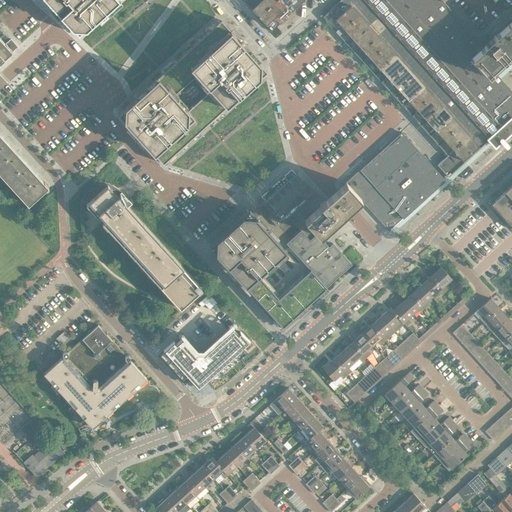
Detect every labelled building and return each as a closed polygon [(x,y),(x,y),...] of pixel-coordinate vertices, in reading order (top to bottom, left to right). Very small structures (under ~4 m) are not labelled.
[(47,0),(77,33),(114,0),(47,0)] [(243,0),(252,10),(271,31),(272,30),(271,30),(278,25),(281,21),(262,0),(243,0)] [(262,0),(281,21),(282,21),(285,18),(286,18),(292,12),(280,0),(262,0)] [(280,0),(292,12),(298,6),(298,7),(302,3),(298,0),(280,0)] [(344,12),(329,25),(330,25),(335,31),(338,35),(370,6),(364,0),(339,0),(336,3),(344,12)] [(364,0),(370,6),(379,16),(388,26),(397,36),(398,36),(406,46),(407,46),(407,47),(415,56),(416,57),(424,66),(425,66),(425,67),(433,76),(434,76),(434,77),(442,86),(443,86),(443,87),(452,96),(452,97),(455,101),(456,101),(461,106),(479,126),(482,130),(488,136),(489,137),(490,139),(501,129),(503,127),(511,119),(511,91),(501,79),(500,78),(497,75),(504,69),(511,61),(511,51),(486,76),(470,58),(484,46),(470,31),(451,10),(443,2),(441,0),(364,0)] [(336,3),(321,16),(329,25),(344,12),(336,3)] [(370,6),(338,35),(339,35),(344,41),(347,45),(379,16),(370,6)] [(379,16),(347,45),(348,45),(352,49),(361,40),(366,46),(388,26),(379,16)] [(484,46),(470,58),(486,76),(511,51),(511,29),(508,24),(493,38),(492,37),(492,38),(490,36),(483,41),(485,44),(485,45),(484,46)] [(172,62),(135,94),(136,95),(117,113),(151,151),(163,163),(182,146),(233,100),(238,95),(266,70),(226,26),(193,56),(187,48),(172,62)] [(361,40),(352,49),(353,51),(357,55),(362,61),(366,65),(397,36),(388,26),(366,46),(361,40)] [(397,36),(366,65),(371,71),(375,75),(387,64),(407,46),(406,46),(398,36),(397,36)] [(0,61),(4,58),(4,57),(12,51),(10,49),(14,46),(9,41),(11,39),(10,39),(5,44),(0,38),(0,61)] [(387,64),(375,75),(381,81),(380,81),(384,85),(390,91),(389,91),(393,95),(405,84),(425,66),(424,66),(416,57),(415,56),(407,47),(407,46),(387,64)] [(405,84),(393,95),(399,101),(402,105),(434,76),(433,76),(425,67),(425,66),(405,84)] [(434,76),(402,105),(408,111),(411,115),(443,86),(442,86),(434,77),(434,76)] [(443,86),(411,115),(417,121),(420,125),(452,96),(443,87),(443,86)] [(452,96),(420,125),(426,131),(426,132),(429,135),(439,126),(461,106),(456,101),(455,101),(452,97),(452,96)] [(439,126),(429,135),(435,141),(435,142),(438,145),(439,145),(443,150),(444,151),(444,152),(447,155),(461,143),(479,126),(461,106),(439,126)] [(447,155),(437,164),(448,177),(458,168),(465,162),(463,160),(470,154),(472,156),(490,139),(489,137),(488,136),(482,130),(479,126),(461,143),(447,155)] [(360,168),(345,182),(345,183),(360,199),(389,231),(404,217),(438,185),(437,185),(443,180),(444,181),(445,180),(401,132),(361,169),(360,168)] [(43,182),(0,134),(0,172),(27,203),(28,204),(47,186),(44,182),(43,182)] [(461,172),(466,177),(473,171),(468,165),(461,172)] [(288,216),(306,200),(302,196),(298,191),(294,187),(302,179),(297,173),(288,181),(265,201),(274,211),(269,216),(278,226),(288,216)] [(298,191),(306,184),(302,179),(294,187),(298,191)] [(310,205),(306,200),(288,216),(301,230),(309,240),(317,233),(319,236),(319,235),(320,236),(346,211),(360,199),(345,183),(331,195),(324,201),(324,200),(322,201),(314,209),(310,205)] [(298,191),(302,196),(310,188),(306,184),(298,191)] [(511,184),(491,204),(511,226),(511,184)] [(82,199),(82,200),(89,208),(96,215),(95,215),(96,216),(99,213),(105,219),(102,222),(116,237),(128,250),(141,265),(147,272),(154,280),(166,293),(174,301),(180,308),(199,291),(201,289),(198,285),(135,215),(133,213),(131,211),(127,207),(131,203),(121,192),(115,188),(111,186),(106,185),(101,185),(99,185),(98,186),(97,186),(92,188),(88,191),(85,194),(84,195),(83,197),(83,198),(82,199)] [(306,200),(314,192),(310,188),(302,196),(306,200)] [(319,197),(314,192),(306,200),(310,205),(319,197)] [(314,209),(322,201),(319,197),(310,205),(314,209)] [(260,206),(269,216),(274,211),(265,201),(260,206)] [(319,236),(320,236),(319,235),(319,236),(317,233),(309,240),(301,230),(286,243),(309,269),(278,297),(258,275),(286,250),(256,217),(249,209),(237,221),(239,223),(231,230),(229,228),(209,246),(245,286),(282,327),(295,316),(352,264),(333,243),(329,247),(319,236)] [(451,279),(440,267),(431,276),(445,291),(449,287),(446,284),(451,279)] [(440,296),(445,291),(431,276),(421,284),(432,296),(437,292),(440,296)] [(421,284),(412,293),(426,309),(430,305),(427,301),(432,296),(421,284)] [(412,293),(402,302),(413,314),(418,309),(421,313),(426,309),(412,293)] [(209,309),(216,303),(208,294),(201,300),(204,304),(209,309)] [(466,295),(465,295),(456,304),(459,307),(469,298),(466,295)] [(479,318),(483,322),(499,308),(490,298),(478,309),(483,314),(479,318)] [(408,318),(413,314),(402,302),(393,310),(404,323),(407,326),(411,322),(408,318)] [(450,316),(459,307),(456,304),(447,312),(450,316)] [(395,332),(400,327),(404,323),(393,310),(390,307),(380,316),(395,332)] [(507,317),(499,308),(483,322),(492,332),(507,317)] [(437,321),(440,324),(450,316),(447,312),(437,321)] [(385,340),(395,332),(380,316),(371,325),(385,340)] [(511,330),(511,322),(507,317),(492,332),(500,341),(511,330)] [(430,333),(440,324),(437,321),(428,330),(430,333)] [(148,380),(146,378),(129,359),(129,358),(129,357),(129,356),(129,355),(128,355),(127,354),(126,355),(125,355),(106,334),(107,330),(103,330),(97,324),(92,330),(88,329),(87,333),(67,352),(67,351),(66,351),(65,351),(64,351),(63,351),(63,352),(62,352),(62,353),(62,354),(62,355),(63,356),(43,373),(49,380),(51,378),(58,385),(56,387),(67,400),(69,398),(77,405),(74,408),(84,418),(85,421),(86,424),(89,426),(91,426),(92,427),(93,427),(96,426),(98,424),(100,422),(101,419),(102,418),(100,416),(103,413),(111,421),(115,418),(118,416),(121,415),(123,413),(127,411),(129,410),(133,409),(134,409),(135,408),(136,407),(136,406),(137,405),(137,404),(136,404),(136,403),(141,400),(142,402),(143,403),(145,403),(145,404),(147,404),(148,404),(149,404),(150,404),(151,404),(153,403),(154,402),(155,404),(156,403),(157,403),(157,402),(158,400),(159,399),(159,398),(159,397),(159,396),(159,395),(159,394),(159,392),(158,391),(158,390),(158,389),(157,388),(156,387),(155,386),(154,385),(153,385),(152,384),(150,384),(149,380),(150,380),(150,379),(148,380)] [(452,332),(461,342),(470,333),(461,324),(452,332)] [(377,341),(381,344),(385,340),(371,325),(361,333),(372,345),(377,341)] [(174,341),(173,341),(163,350),(198,388),(249,342),(240,331),(239,332),(240,332),(238,334),(232,328),(204,353),(202,349),(198,349),(195,352),(182,338),(175,344),(173,342),(174,341)] [(418,338),(421,342),(430,333),(428,330),(418,338)] [(508,342),(511,346),(511,330),(500,341),(504,346),(508,342)] [(55,339),(61,344),(68,338),(63,332),(55,339)] [(411,350),(421,342),(418,338),(412,332),(403,341),(411,350)] [(367,350),(372,345),(361,333),(352,342),(366,358),(371,353),(367,350)] [(479,343),(470,333),(461,342),(469,351),(479,343)] [(393,350),(402,359),(411,350),(403,341),(393,350)] [(358,358),(362,362),(366,358),(352,342),(342,350),(353,362),(358,358)] [(488,353),(479,343),(469,351),(478,361),(488,353)] [(348,367),(353,362),(342,350),(333,359),(347,375),(351,371),(348,367)] [(392,368),(402,359),(393,350),(384,358),(392,368)] [(496,362),(488,353),(478,361),(487,371),(496,362)] [(374,367),(383,376),(392,368),(384,358),(374,367)] [(343,379),(347,375),(333,359),(323,368),(334,380),(332,381),(336,385),(343,379)] [(505,372),(496,362),(487,371),(495,380),(505,372)] [(373,385),(383,376),(374,367),(365,376),(373,385)] [(384,394),(392,402),(407,388),(404,385),(413,377),(408,372),(384,394)] [(495,380),(504,390),(511,382),(511,379),(505,372),(495,380)] [(355,384),(364,393),(373,385),(365,376),(355,384)] [(354,402),(364,393),(355,384),(346,393),(354,402)] [(399,410),(423,389),(419,384),(410,392),(407,388),(392,402),(399,410)] [(284,409),(297,397),(288,387),(269,404),(278,414),(284,409)] [(428,394),(423,389),(399,410),(407,419),(422,405),(419,402),(428,394)] [(305,407),(297,397),(284,409),(292,419),(305,407)] [(425,408),(422,405),(407,419),(414,427),(438,405),(434,400),(425,408)] [(443,410),(438,405),(414,427),(411,430),(418,438),(422,435),(424,432),(437,421),(434,418),(443,410)] [(292,419),(300,428),(314,416),(305,407),(292,419)] [(511,423),(511,416),(507,411),(503,415),(511,424),(511,423)] [(503,415),(498,419),(507,428),(511,424),(503,415)] [(297,431),(298,432),(306,440),(309,437),(309,438),(318,430),(323,426),(314,416),(300,428),(297,431)] [(437,421),(424,432),(422,435),(418,438),(426,446),(429,443),(441,432),(453,422),(448,416),(440,424),(437,421)] [(32,418),(21,428),(26,434),(24,436),(29,441),(42,429),(32,418)] [(250,422),(254,427),(258,432),(263,428),(255,418),(250,422)] [(507,428),(498,419),(494,423),(502,432),(507,428)] [(458,427),(453,422),(441,432),(429,443),(426,446),(434,454),(436,451),(452,438),(449,435),(458,427)] [(494,423),(489,427),(498,436),(502,432),(494,423)] [(258,432),(254,427),(244,435),(256,449),(266,440),(263,438),(258,432)] [(498,436),(489,427),(485,431),(493,440),(498,436)] [(263,428),(258,432),(263,438),(268,433),(263,428)] [(326,439),(318,430),(309,438),(309,437),(306,440),(304,441),(313,451),(326,439)] [(452,438),(436,451),(434,454),(441,462),(444,460),(468,438),(463,433),(454,441),(452,438)] [(247,457),(256,449),(244,435),(234,444),(247,457)] [(472,443),(468,438),(444,460),(441,462),(449,471),(467,454),(464,451),(472,443)] [(273,442),(278,448),(282,444),(277,439),(273,442)] [(321,460),(335,448),(326,439),(313,451),(321,460)] [(49,467),(64,453),(60,448),(55,442),(52,445),(49,442),(33,456),(36,459),(27,467),(37,477),(49,467)] [(237,466),(247,457),(234,444),(225,452),(237,466)] [(283,454),(287,450),(282,444),(278,448),(283,454)] [(506,466),(511,460),(511,452),(507,447),(497,456),(506,466)] [(343,458),(335,448),(321,460),(318,463),(327,473),(330,470),(343,458)] [(225,452),(216,461),(224,470),(223,470),(227,474),(237,466),(225,452)] [(224,470),(216,461),(212,456),(202,465),(214,478),(220,473),(224,478),(227,474),(223,470),(224,470)] [(279,465),(271,456),(266,460),(275,469),(279,465)] [(288,465),(292,470),(302,461),(298,456),(288,465)] [(487,465),(496,475),(506,466),(497,456),(487,465)] [(338,479),(352,467),(343,458),(330,470),(338,479)] [(270,474),(275,469),(266,460),(261,464),(270,474)] [(304,468),(306,466),(302,461),(292,470),(297,474),(298,473),(301,476),(307,471),(304,468)] [(205,487),(214,478),(202,465),(193,473),(205,487)] [(360,476),(352,467),(338,479),(347,489),(360,476)] [(501,493),(507,489),(489,468),(484,472),(501,493)] [(252,472),(247,477),(256,486),(261,482),(252,472)] [(183,482),(195,495),(205,487),(193,473),(183,482)] [(486,484),(477,474),(467,483),(475,492),(475,493),(486,484)] [(305,484),(309,488),(319,480),(315,475),(305,484)] [(363,480),(360,476),(347,489),(356,498),(369,486),(370,485),(365,479),(363,480)] [(242,481),(251,491),(256,486),(247,477),(242,481)] [(318,495),(326,487),(319,480),(309,488),(314,493),(315,492),(318,495)] [(186,504),(195,495),(183,482),(174,490),(186,504)] [(465,501),(475,492),(467,483),(457,492),(461,497),(465,501)] [(224,490),(232,499),(237,495),(228,485),(224,490)] [(174,490),(165,499),(176,511),(184,511),(189,508),(186,504),(174,490)] [(228,503),(232,499),(224,490),(219,494),(228,503)] [(461,497),(457,492),(451,498),(447,502),(450,506),(461,497)] [(419,511),(425,506),(413,493),(403,502),(412,511),(419,511)] [(511,511),(511,496),(509,493),(500,501),(509,511),(511,511)] [(332,494),(322,502),(326,507),(336,498),(332,494)] [(509,511),(500,501),(496,505),(489,496),(483,501),(483,502),(490,510),(492,509),(494,511),(509,511)] [(340,503),(336,498),(326,507),(330,511),(340,503)] [(176,511),(165,499),(162,501),(161,499),(156,504),(157,506),(155,507),(158,511),(176,511)] [(254,502),(251,499),(243,506),(246,509),(254,502)] [(103,511),(106,510),(97,501),(84,511),(103,511)] [(210,502),(205,506),(210,511),(218,511),(210,502)] [(412,511),(403,502),(394,510),(395,511),(412,511)] [(447,502),(437,510),(438,511),(453,511),(455,511),(453,508),(450,506),(447,502)] [(483,511),(489,511),(490,510),(483,502),(478,506),(483,511)]
